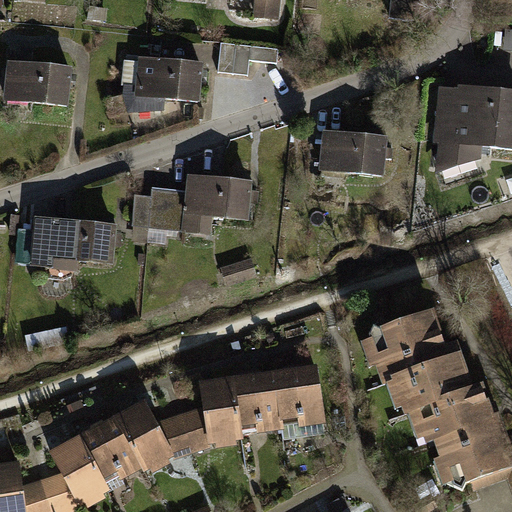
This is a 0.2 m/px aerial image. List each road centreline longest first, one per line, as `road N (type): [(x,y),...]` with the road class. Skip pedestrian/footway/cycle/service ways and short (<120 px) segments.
road 1 (track): [(511,240),(0,406)]
road 2 (residential): [(470,0),(445,44),(416,64),(0,201)]
